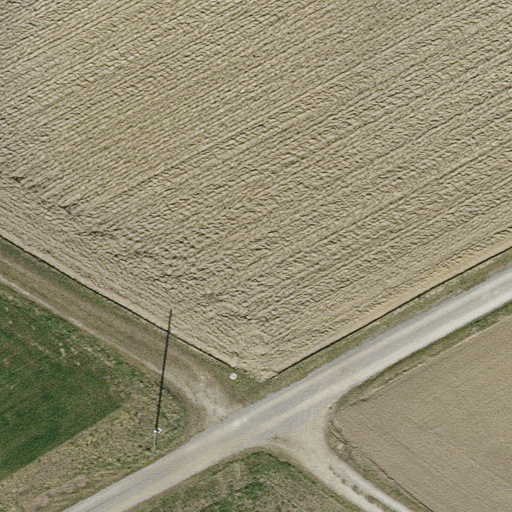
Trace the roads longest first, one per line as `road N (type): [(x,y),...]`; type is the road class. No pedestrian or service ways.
road 1 (track): [(511,288),(100,511)]
road 2 (track): [(0,269),(392,511)]
